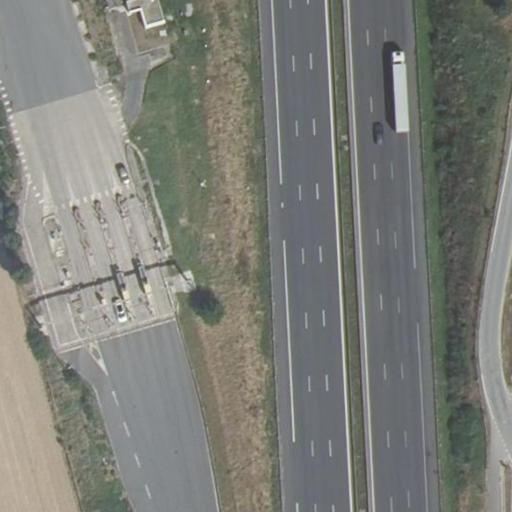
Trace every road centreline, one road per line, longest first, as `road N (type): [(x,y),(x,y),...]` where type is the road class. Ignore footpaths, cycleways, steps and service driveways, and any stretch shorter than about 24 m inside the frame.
road 1 (motorway): [(25,0),(191,511)]
road 2 (motorway): [(295,0),(322,511)]
road 3 (motorway): [(403,511),(379,0)]
road 4 (secondary): [(511,208),(491,329),(493,374),(511,428)]
